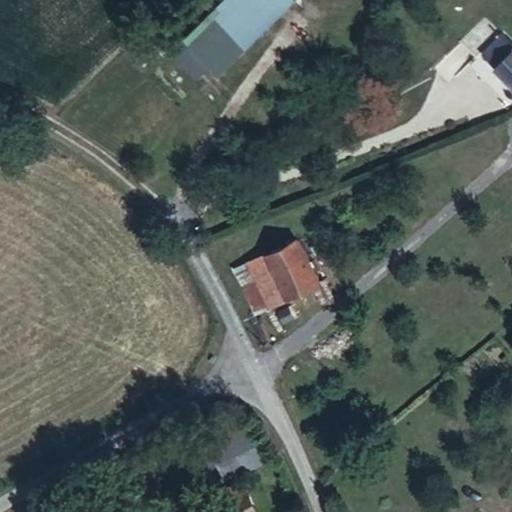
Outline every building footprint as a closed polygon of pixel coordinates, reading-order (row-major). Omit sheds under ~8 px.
[(229,0),(188,43),(213,69),(281,0),(229,0)] [(511,49),(492,70),(511,89),(511,49)] [(264,259),(237,274),(260,320),(288,305),(264,259)] [(261,474),(262,444),(204,443),(203,474),(261,474)] [(185,471),(163,483),(170,496),(192,484),(185,471)] [(192,484),(170,496),(178,511),(182,511),(201,502),(192,484)]
